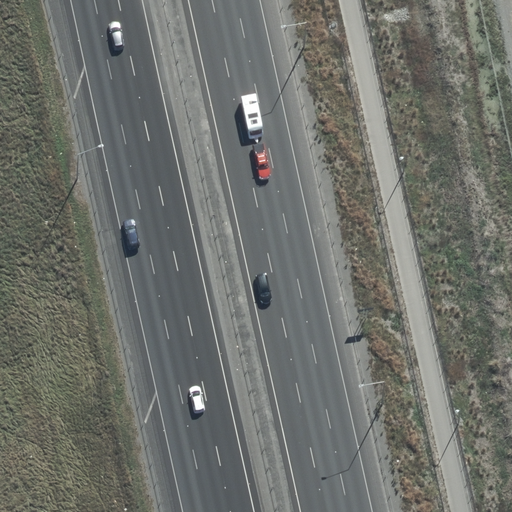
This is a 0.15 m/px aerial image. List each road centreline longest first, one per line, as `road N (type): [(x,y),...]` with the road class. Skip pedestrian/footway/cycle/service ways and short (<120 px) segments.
road 1 (motorway): [(223,0),(336,511)]
road 2 (motorway): [(219,511),(108,0)]
